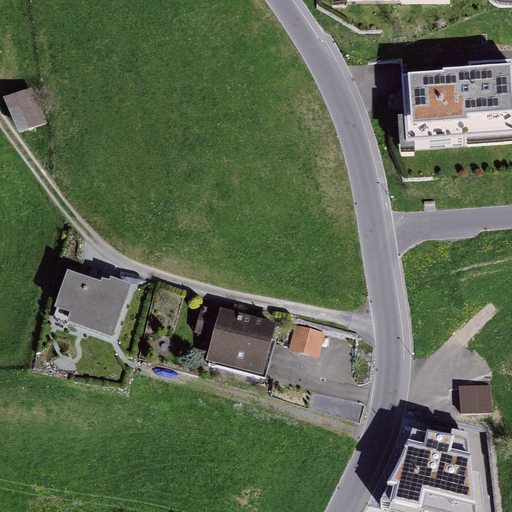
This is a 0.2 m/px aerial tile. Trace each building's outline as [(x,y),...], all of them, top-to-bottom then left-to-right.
[(454,0),(341,0),(343,20),(455,13),(454,0)] [(33,83),(6,92),(18,130),(45,121),(33,83)] [(511,84),(401,92),(406,159),(511,152),(511,84)] [(77,276),(59,325),(121,348),(139,299),(77,276)] [(216,346),(209,371),(268,388),(283,336),(207,315),(200,341),(216,346)] [(310,355),(304,377),(355,391),(368,345),(316,332),(310,355)] [(462,413),(492,412),(491,383),(461,385),(462,413)] [(396,416),(371,511),(423,511),(439,451),(419,446),(425,423),(396,416)]
